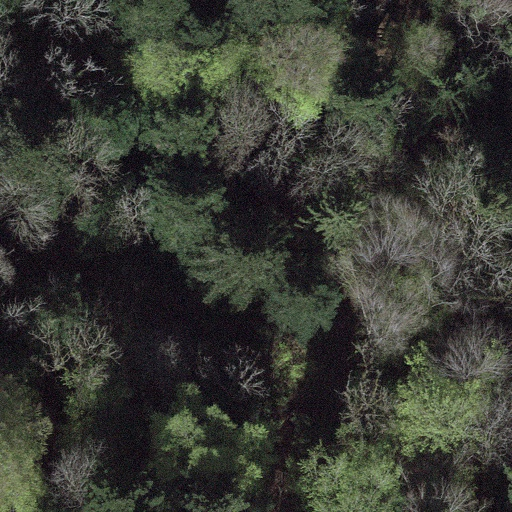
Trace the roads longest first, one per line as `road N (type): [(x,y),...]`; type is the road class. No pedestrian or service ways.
road 1 (track): [(0,256),(100,329),(164,351),(150,128),(128,59),(122,0)]
road 2 (track): [(164,351),(334,397)]
